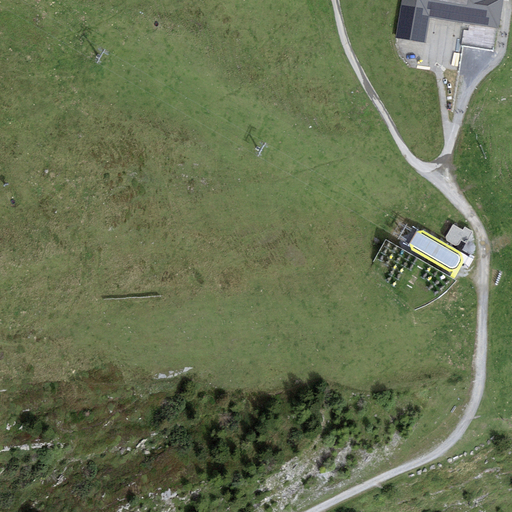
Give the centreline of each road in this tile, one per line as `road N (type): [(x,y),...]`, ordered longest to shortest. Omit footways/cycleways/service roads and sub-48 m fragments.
road 1 (track): [(336,0),(351,56),(408,156),(436,165),(479,229),(476,408)]
road 2 (track): [(320,511),(433,458),(457,442),(476,408)]
